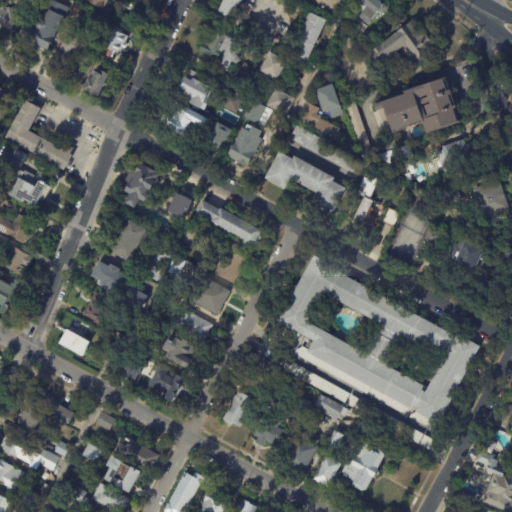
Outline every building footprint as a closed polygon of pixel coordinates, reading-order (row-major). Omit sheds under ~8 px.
[(17,24),(13,32),(0,25),(0,0),(10,0),(6,8),(9,9),(10,8),(22,14),(17,24)] [(65,25),(66,25),(65,28),(63,27),(51,52),(20,37),(26,23),(41,30),(40,27),(42,23),(45,22),(47,22),(48,20),(38,15),(41,10),(46,12),(52,0),(70,9),(66,17),(67,18),(65,24),(65,25)] [(107,0),(104,9),(83,0),(107,0)] [(242,0),(233,19),(218,12),(223,0),(242,0)] [(285,11),(264,0),(289,0),(291,1),(285,11)] [(340,0),(340,1),(342,2),(336,14),(326,9),(325,10),(321,8),(322,7),(306,0),(340,0)] [(375,0),(377,1),(377,0),(379,0),(381,2),(380,3),(382,5),(383,4),(388,7),(383,14),(377,10),(371,19),(372,20),(368,25),(359,18),(362,13),(361,13),(366,6),(365,6),(364,6),(360,3),(360,2),(361,0),(375,0)] [(290,53),(309,13),(327,21),(317,41),(319,41),(318,44),(316,43),(307,61),(290,53)] [(89,56),(80,52),(71,71),(55,63),(71,28),(87,35),(96,17),(109,23),(99,43),(92,40),(91,43),(95,44),(89,56)] [(430,41),(433,45),(424,52),(428,58),(419,64),(411,52),(383,72),(369,53),(415,19),(430,41)] [(206,38),(208,34),(207,33),(211,23),(230,32),(218,60),(198,52),(203,42),(204,42),(206,38)] [(129,47),(127,51),(125,49),(122,55),(118,54),(116,58),(111,55),(108,61),(96,55),(99,49),(104,51),(106,47),(102,46),(105,39),(102,38),(105,32),(108,33),(110,28),(130,38),(127,44),(129,45),(129,47)] [(229,69),(227,72),(218,68),(220,64),(219,64),(229,41),(242,47),(235,63),(231,62),(228,66),(229,67),(229,69)] [(268,52),(286,61),(276,80),(258,71),(268,52)] [(102,62),(99,68),(95,66),(95,67),(94,67),(93,69),(91,68),(91,69),(92,69),(90,73),(89,75),(84,73),(91,57),(102,62)] [(190,71),(196,73),(194,76),(213,85),(200,110),(174,97),(188,69),(190,71)] [(111,75),(100,98),(93,94),(92,95),(88,93),(89,92),(85,90),(90,79),(93,80),(97,72),(102,75),(103,72),(111,75)] [(452,89),(454,88),(455,93),(452,94),(456,105),(459,104),(461,108),(457,109),(462,122),(431,133),(426,119),(414,123),(415,125),(410,127),(410,126),(397,130),(398,134),(387,138),(378,112),(380,111),(378,103),(408,93),(407,91),(447,77),(451,90),(452,89)] [(317,91),(332,85),(335,92),(333,93),(335,98),(338,97),(341,105),(325,111),(317,91)] [(0,86),(10,92),(9,92),(18,97),(6,117),(0,113),(0,86)] [(294,101),(286,117),(267,107),(276,89),(295,99),(294,101)] [(232,93),(245,100),(237,115),(223,107),(230,93),(232,93)] [(361,155),(343,102),(353,98),(371,152),(361,155)] [(273,111),(264,128),(244,117),(253,100),(273,111)] [(43,108),(44,109),(32,131),(67,151),(71,143),(80,148),(68,171),(9,138),(30,101),(43,108)] [(311,105),(318,109),(315,115),(321,118),(316,128),(301,120),(305,113),(303,112),(307,103),(311,105)] [(180,107),(195,115),(182,137),(163,126),(176,104),(180,107)] [(220,147),(208,141),(218,123),(232,131),(223,149),(220,147)] [(358,171),(356,175),(293,140),(295,136),(292,134),(296,126),(362,162),(358,171)] [(262,140),(247,167),(227,156),(242,129),(248,133),(251,127),(261,132),(258,137),(262,140)] [(387,151),(386,151),(383,144),(394,140),(396,147),(387,151)] [(470,146),(473,155),(463,159),(465,164),(444,171),(437,152),(442,150),(441,147),(463,140),(465,145),(469,144),(470,146)] [(412,156),(412,157),(382,167),(378,155),(408,145),(412,156)] [(293,156),(333,178),(331,181),(345,189),(330,215),(310,204),(316,194),(289,179),(284,190),(263,179),(278,152),(291,159),(293,156)] [(129,182),(130,180),(126,178),(131,168),(135,170),(138,164),(158,174),(156,179),(158,180),(156,183),(153,182),(142,202),(137,200),(133,209),(123,204),(128,194),(123,191),(128,182),(129,183),(129,182)] [(18,169),(23,172),(24,171),(34,177),(32,180),(40,184),(41,181),(49,185),(38,206),(26,199),(24,202),(8,193),(12,185),(8,183),(16,168),(18,169)] [(382,175),(371,200),(374,202),(372,207),(376,209),(373,215),(383,220),(376,235),(353,225),(365,197),(358,194),(369,170),(382,175)] [(499,181),(509,210),(482,218),(473,189),(499,180),(499,181)] [(460,198),(461,201),(440,210),(435,197),(457,189),(460,198)] [(178,195),(191,201),(182,221),(166,213),(168,209),(169,209),(172,204),(170,203),(174,193),(178,195)] [(221,209),(263,232),(255,246),(213,224),(214,222),(207,218),(206,219),(202,217),(203,216),(197,212),(203,201),(220,210),(221,209)] [(389,209),(398,213),(393,226),(383,221),(388,209),(389,209)] [(20,215),(21,214),(31,220),(32,219),(41,224),(34,237),(31,236),(26,244),(17,239),(17,238),(12,235),(11,236),(0,229),(0,212),(1,211),(18,220),(20,215)] [(126,261),(110,252),(127,220),(145,230),(128,262),(126,261)] [(181,242),(190,226),(199,231),(190,247),(181,242)] [(431,230),(442,234),(436,246),(424,241),(429,229),(431,230)] [(0,234),(9,239),(3,251),(0,249),(0,234)] [(483,250),(471,276),(445,264),(454,243),(458,245),(461,239),(483,250)] [(34,260),(30,268),(27,266),(22,275),(6,266),(13,252),(12,251),(14,248),(15,249),(15,248),(35,258),(34,260)] [(227,250),(246,260),(233,285),(212,273),(225,249),(227,250)] [(145,275),(157,253),(162,256),(163,253),(169,256),(155,281),(145,275)] [(418,318),(462,343),(464,339),(480,348),(436,425),(429,420),(425,427),(409,418),(415,413),(414,412),(416,409),(413,407),(410,410),(408,409),(400,414),(294,354),(295,352),(302,347),(308,351),(312,342),(277,322),(314,256),(325,263),(324,265),(418,318)] [(187,263),(178,280),(168,274),(176,258),(187,263)] [(129,279),(119,299),(97,287),(98,286),(96,284),(97,281),(89,277),(97,262),(107,267),(109,264),(118,270),(117,272),(129,279)] [(4,274),(1,280),(13,285),(15,280),(22,283),(15,298),(18,299),(15,304),(13,303),(8,315),(0,311),(0,307),(1,305),(0,304),(0,271),(4,273),(4,274)] [(144,288),(132,282),(138,273),(149,279),(144,288)] [(231,292),(218,316),(190,300),(202,277),(231,292)] [(128,287),(146,297),(142,304),(144,305),(142,309),(140,308),(138,311),(120,302),(128,287)] [(100,327),(82,316),(85,309),(87,310),(88,308),(87,308),(89,303),(95,306),(98,301),(106,305),(103,311),(108,315),(101,327),(100,327)] [(212,326),(203,342),(175,327),(184,310),(212,326)] [(89,343),(86,348),(87,349),(83,357),(81,356),(81,357),(58,345),(66,330),(89,343)] [(199,350),(194,362),(191,360),(187,369),(165,359),(168,352),(162,350),(169,335),(178,340),(179,338),(188,342),(187,345),(199,350)] [(149,342),(142,353),(132,347),(139,336),(149,342)] [(120,356),(109,351),(114,340),(126,346),(121,357),(120,356)] [(244,358),(248,352),(261,359),(255,371),(241,363),(244,358)] [(344,404),(283,371),(283,359),(349,395),(344,404)] [(136,380),(124,374),(130,362),(142,368),(136,380)] [(181,387),(172,404),(163,399),(165,395),(149,387),(160,367),(166,371),(164,374),(170,378),(173,374),(185,380),(181,387)] [(44,389),(47,390),(39,407),(31,403),(39,386),(44,389)] [(244,395),(254,401),(239,429),(232,425),(231,427),(221,421),(232,402),(231,401),(234,396),(235,397),(237,392),(244,395)] [(347,410),(341,421),(337,419),(336,420),(317,409),(318,409),(313,406),(319,395),(340,406),(342,404),(344,405),(343,408),(347,410)] [(404,436),(348,406),(349,397),(350,395),(409,427),(404,436)] [(310,403),(304,415),(293,410),(299,398),(310,403)] [(40,433),(19,423),(22,417),(20,417),(23,411),(24,412),(28,405),(48,416),(40,433)] [(511,418),(503,414),(508,405),(511,406),(511,418)] [(71,410),(78,414),(71,426),(57,418),(63,406),(71,410)] [(317,416),(320,417),(317,423),(306,417),(310,408),(316,411),(314,414),(317,416)] [(114,427),(111,431),(98,424),(104,413),(117,420),(114,427)] [(280,422),(277,428),(288,434),(281,448),(270,443),(267,449),(255,444),(258,438),(253,435),(258,425),(266,429),(272,418),(280,422)] [(418,444),(405,438),(410,428),(423,435),(418,444)] [(328,449),(325,448),(333,431),(340,435),(331,451),(328,449)] [(61,460),(54,472),(41,465),(42,464),(35,460),(32,465),(4,449),(5,448),(1,446),(9,433),(12,435),(13,433),(48,452),(49,451),(62,458),(61,460)] [(434,441),(429,451),(420,446),(423,437),(423,436),(434,441)] [(311,446),(317,449),(302,475),(282,464),(297,438),(311,446)] [(146,447),(162,456),(153,472),(117,452),(122,443),(129,447),(133,439),(146,447)] [(492,442),(496,444),(491,455),(484,451),(489,440),(492,442)] [(366,444),(386,455),(364,495),(351,487),(353,484),(340,476),(347,464),(350,465),(354,458),(353,458),(362,441),(366,444)] [(56,452),(61,442),(72,447),(67,458),(56,452)] [(95,461),(85,455),(91,444),(92,444),(93,442),(103,448),(103,450),(106,451),(99,463),(95,461)] [(490,456),(498,459),(497,462),(498,462),(496,467),(505,471),(503,476),(511,479),(511,511),(506,511),(482,503),(493,474),(486,472),(488,466),(475,462),(479,451),(490,456)] [(137,488),(135,493),(108,479),(114,467),(112,466),(117,456),(146,471),(137,488)] [(336,474),(328,490),(311,481),(325,457),(341,465),(336,474)] [(0,459),(26,473),(16,491),(4,485),(6,483),(0,479),(0,459)] [(199,474),(206,478),(187,511),(170,502),(186,472),(194,476),(196,473),(199,474)] [(128,507),(124,511),(117,511),(94,499),(99,491),(98,490),(99,488),(100,488),(103,484),(132,499),(128,507)] [(42,495),(35,509),(23,503),(29,489),(42,495)] [(228,499),(232,501),(227,511),(202,511),(212,492),(216,493),(218,489),(226,493),(224,498),(228,499)] [(90,502),(84,511),(82,511),(73,507),(82,490),(93,496),(90,502)] [(0,511),(4,511),(10,501),(0,495),(0,511)] [(257,506),(260,507),(258,511),(239,511),(245,499),(253,503),(253,504),(257,506)]
